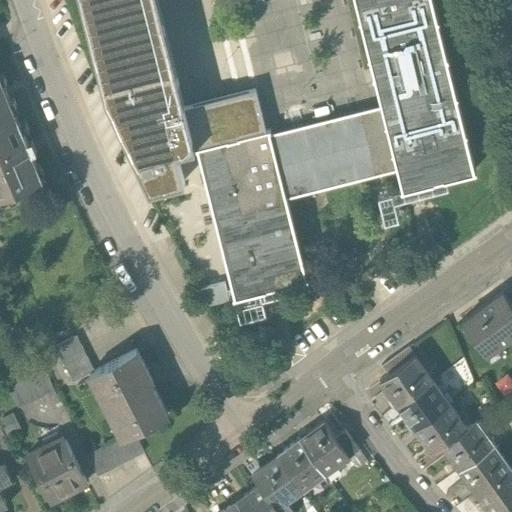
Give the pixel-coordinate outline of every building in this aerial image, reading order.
[(158,0),(80,0),(105,96),(149,190),(185,180),(177,151),(195,147),(184,105),(158,0)] [(382,103),(270,131),(269,130),(271,130),(270,128),(266,129),(238,135),(238,136),(228,139),(227,138),(197,146),(234,295),(233,295),(233,297),(308,279),(308,277),(306,277),(286,195),(398,167),(402,184),(401,184),(401,186),(433,178),(433,177),(438,175),(444,174),(444,175),(476,167),(475,166),(474,166),(432,0),(356,0),(374,71),(373,71),(374,74),(375,74),(382,103)] [(0,120),(16,114),(17,114),(0,74),(0,120)] [(184,105),(195,147),(197,146),(227,138),(228,139),(238,136),(238,135),(266,129),(255,86),(184,105)] [(16,114),(0,120),(0,195),(42,179),(31,152),(36,150),(32,140),(27,142),(16,114)] [(511,303),(503,291),(462,320),(486,353),(511,334),(511,303)] [(76,334),(56,345),(74,380),(90,372),(94,369),(76,334)] [(408,346),(382,364),(389,374),(415,355),(408,346)] [(94,369),(90,372),(97,386),(98,385),(116,422),(121,419),(128,434),(134,431),(167,413),(151,380),(152,380),(136,349),(94,369)] [(389,374),(381,380),(398,404),(432,379),(415,355),(389,374)] [(43,367),(8,384),(18,406),(54,389),(43,367)] [(432,379),(398,404),(415,427),(449,403),(432,379)] [(449,403),(415,427),(432,451),(442,444),(466,427),(449,403)] [(466,427),(442,444),(459,468),(493,444),(476,420),(466,427)] [(325,421),(300,438),(325,473),(350,455),(336,436),(325,421)] [(359,449),(345,429),(336,436),(350,455),(359,449)] [(128,434),(87,455),(97,476),(144,451),(134,431),(128,434)] [(325,473),(300,438),(277,455),(301,489),(325,473)] [(66,440),(47,450),(45,446),(28,454),(50,499),(86,481),(66,440)] [(493,444),(459,468),(476,492),(510,467),(493,444)] [(277,455),(253,472),(261,483),(281,511),(292,511),(295,511),(286,499),(301,489),(277,455)] [(2,460),(0,461),(0,508),(7,505),(0,490),(0,486),(12,480),(2,460)] [(511,469),(510,467),(476,492),(490,511),(497,511),(511,501),(511,469)] [(281,511),(261,483),(237,500),(245,511),(281,511)] [(245,511),(237,500),(220,511),(245,511)] [(511,511),(511,501),(497,511),(511,511)]
